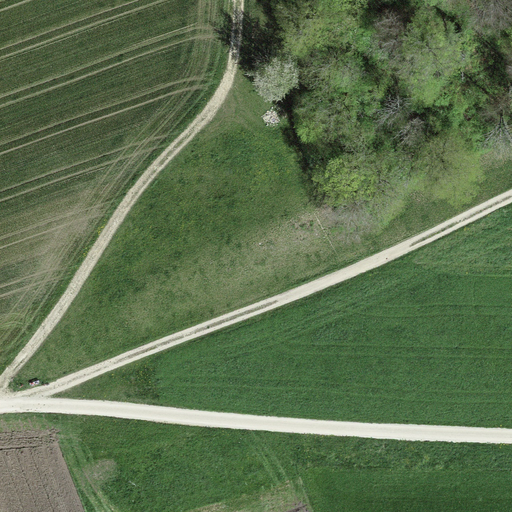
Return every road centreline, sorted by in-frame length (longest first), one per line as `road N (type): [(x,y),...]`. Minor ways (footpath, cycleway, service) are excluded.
road 1 (track): [(511,196),(284,298),(8,403)]
road 2 (track): [(8,403),(511,435)]
road 3 (track): [(238,0),(233,57),(212,108),(146,176),(0,385)]
